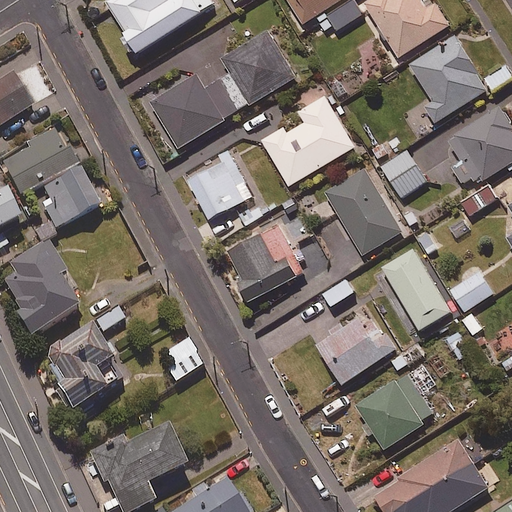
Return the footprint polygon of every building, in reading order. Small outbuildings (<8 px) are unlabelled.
[(217,6),(213,0),(112,0),(108,3),(130,38),(126,40),(134,53),(137,51),(139,55),(217,6)] [(343,0),(289,0),(306,25),(343,0)] [(400,58),(452,25),(438,3),(429,9),(423,0),(371,0),(366,4),(400,58)] [(365,15),(356,1),(329,17),(338,31),(365,15)] [(198,74),(151,103),(180,150),(227,121),(226,119),(250,104),(252,107),(299,78),(270,31),(223,59),(231,73),(207,88),(198,74)] [(482,73),(458,35),(410,65),(435,102),(426,108),(437,125),(489,91),(479,75),(482,73)] [(511,80),(511,70),(508,64),(486,78),(495,92),(511,80)] [(0,126),(35,105),(14,72),(0,80),(0,126)] [(286,127),(264,141),(291,187),(358,147),(328,97),(300,113),(306,123),(290,133),(286,127)] [(506,113),(501,106),(455,135),(457,138),(451,142),(462,161),(452,167),(464,185),(474,179),(476,182),(482,178),(485,181),(511,164),(511,119),(508,113),(506,113)] [(31,150),(4,163),(22,196),(79,166),(70,149),(66,151),(54,130),(28,144),(31,150)] [(429,181),(408,149),(382,166),(403,198),(429,181)] [(248,183),(230,151),(221,156),(224,163),(190,181),(212,220),(247,201),(239,188),(248,183)] [(101,207),(81,169),(43,189),(49,201),(43,204),(56,230),(101,207)] [(405,232),(367,169),(326,193),(364,256),(405,232)] [(499,197),(490,183),(463,202),(473,216),(499,197)] [(0,230),(22,220),(8,190),(1,193),(0,190),(0,230)] [(282,226),(230,253),(245,281),(240,284),(250,304),(308,275),(282,226)] [(428,229),(416,236),(428,254),(440,247),(428,229)] [(32,340),(81,309),(63,280),(69,276),(50,246),(43,250),(42,248),(10,268),(16,278),(6,284),(18,304),(15,306),(21,315),(18,317),(32,340)] [(454,313),(416,249),(384,268),(422,332),(454,313)] [(495,292),(481,271),(452,289),(466,310),(495,292)] [(355,291),(348,278),(324,293),(332,306),(355,291)] [(125,319),(119,308),(93,322),(100,333),(125,319)] [(335,336),(320,346),(345,385),(401,349),(390,333),(377,341),(362,317),(346,327),(343,323),(332,331),(335,336)] [(126,379),(94,328),(60,349),(59,348),(50,353),(48,364),(52,370),(49,372),(60,389),(57,390),(60,394),(57,396),(66,411),(70,409),(73,414),(77,412),(79,415),(101,401),(98,397),(126,379)] [(473,351),(460,330),(446,339),(459,360),(473,351)] [(204,363),(189,339),(166,353),(181,378),(204,363)] [(398,380),(358,406),(369,424),(365,427),(371,436),(375,433),(386,450),(426,425),(423,421),(434,414),(422,395),(438,385),(425,366),(400,382),(398,380)] [(188,467),(170,427),(126,447),(124,441),(90,456),(104,486),(109,484),(121,511),(135,511),(156,503),(148,485),(188,467)] [(401,482),(376,497),(385,511),(455,511),(492,489),(461,441),(399,479),(401,482)] [(248,511),(228,480),(176,511),(248,511)] [(511,511),(511,502),(497,511),(511,511)]
